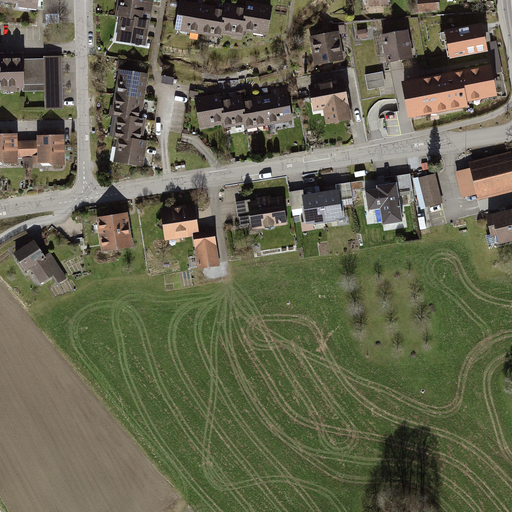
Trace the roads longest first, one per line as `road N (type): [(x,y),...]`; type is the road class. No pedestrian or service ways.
road 1 (residential): [(511,132),(85,199)]
road 2 (residential): [(80,0),(85,199)]
